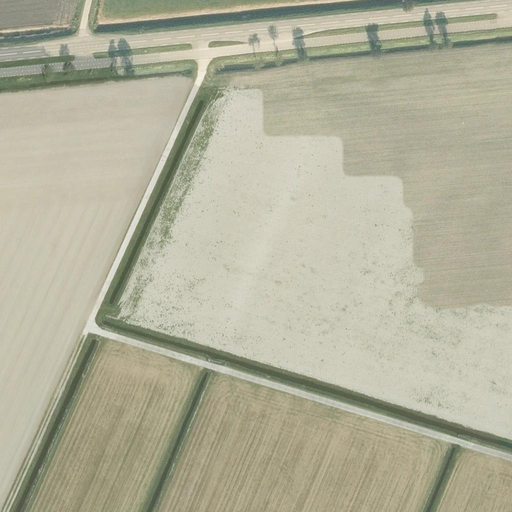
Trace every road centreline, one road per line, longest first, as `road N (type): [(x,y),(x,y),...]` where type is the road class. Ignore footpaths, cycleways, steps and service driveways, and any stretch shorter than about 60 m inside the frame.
road 1 (track): [(201,36),(200,76),(86,328),(511,458)]
road 2 (secondary): [(0,54),(511,4)]
road 3 (track): [(86,328),(5,511)]
